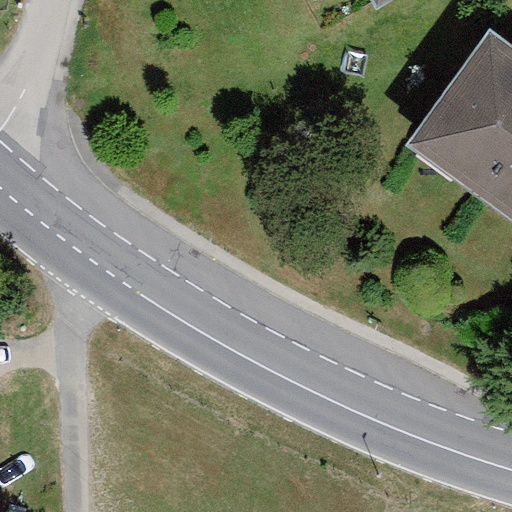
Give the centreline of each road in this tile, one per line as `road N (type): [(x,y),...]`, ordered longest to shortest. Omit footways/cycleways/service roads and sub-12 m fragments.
road 1 (tertiary): [(511,470),(391,427),(221,341),(152,301),(0,185)]
road 2 (residential): [(0,129),(39,58),(54,0)]
